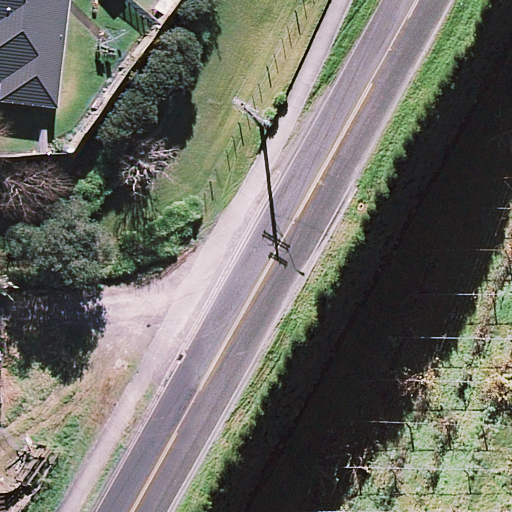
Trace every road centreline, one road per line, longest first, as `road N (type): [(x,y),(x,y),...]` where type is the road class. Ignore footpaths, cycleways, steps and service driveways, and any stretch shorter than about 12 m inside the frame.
road 1 (tertiary): [(126,511),(412,0)]
road 2 (track): [(218,350),(172,322),(72,312),(0,317)]
